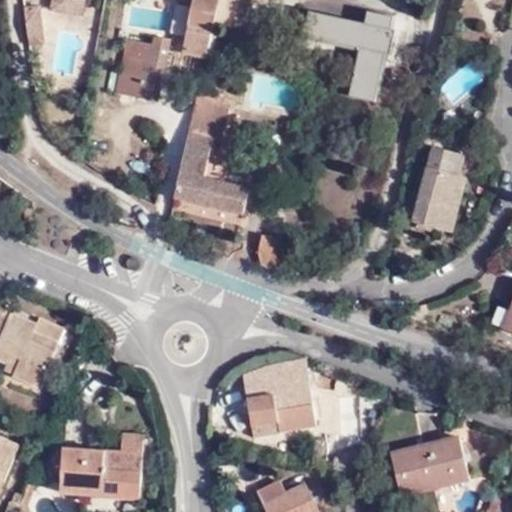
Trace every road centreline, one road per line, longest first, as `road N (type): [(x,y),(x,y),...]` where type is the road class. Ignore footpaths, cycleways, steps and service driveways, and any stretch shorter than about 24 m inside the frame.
road 1 (residential): [(300,291),(356,274),(376,256),(444,0)]
road 2 (residential): [(218,327),(297,342),(511,423)]
road 3 (residential): [(300,291),(414,298),(457,280),(491,250),(511,206)]
road 4 (residential): [(161,325),(83,282),(6,253)]
road 5 (residential): [(199,511),(190,383)]
road 6 (residential): [(300,291),(234,270),(206,316)]
